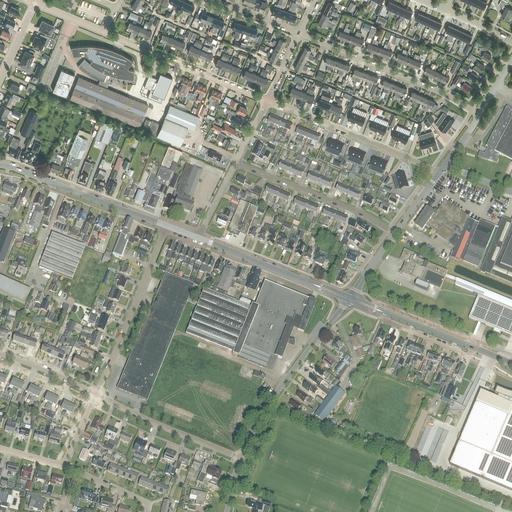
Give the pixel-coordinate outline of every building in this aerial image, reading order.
[(171,8),(173,9),(177,0),(170,0),(171,0),(170,0),(166,0),(164,5),(168,6),(170,3),(173,4),(171,8)] [(177,6),(180,8),(183,1),(180,0),(177,0),(173,9),(175,10),(177,6)] [(278,0),(278,4),(279,4),(278,7),(278,8),(274,7),(271,14),(277,16),(282,0),(278,0)] [(287,0),(285,0),(282,0),(277,16),(283,18),(285,11),(281,10),(282,8),(282,9),(283,7),(284,8),(287,0)] [(487,2),(483,1),(483,0),(480,0),(478,7),(484,9),(487,2)] [(189,4),(183,1),(180,8),(184,9),(182,13),(181,13),(179,16),(183,17),(184,14),(189,4)] [(343,6),(338,4),(333,1),(332,4),(329,2),(326,8),(336,13),(337,11),(333,9),(335,5),(341,8),(343,6)] [(387,15),(390,16),(392,11),(395,4),(389,1),(386,8),(390,10),(390,11),(389,11),(387,15)] [(134,2),(132,7),(138,11),(139,8),(142,10),(146,12),(147,9),(144,7),(140,5),(134,2)] [(283,18),(288,20),(294,3),(290,2),(289,7),(290,7),(288,11),(289,11),(289,12),(285,11),(283,18)] [(351,2),(347,9),(353,12),(356,5),(351,2)] [(511,13),(511,9),(507,7),(509,3),(505,2),(502,8),(505,10),(501,16),(509,20),(511,13)] [(293,12),(294,10),(292,9),(293,8),(292,8),(294,3),(288,20),(294,22),(296,15),(292,14),(293,12)] [(191,13),(194,6),(189,4),(184,14),(186,15),(187,14),(190,15),(191,13)] [(383,6),(379,4),(375,14),(379,16),(383,6)] [(398,13),(401,7),(395,4),(392,11),(390,16),(392,17),(394,13),(393,13),(393,12),(398,13)] [(19,12),(20,10),(20,9),(17,8),(16,8),(11,6),(8,5),(6,8),(10,9),(8,13),(12,15),(13,13),(16,15),(17,12),(17,13),(19,12)] [(406,9),(401,7),(398,13),(402,15),(401,17),(400,16),(399,20),(401,21),(403,16),(404,16),(406,9)] [(338,17),(337,19),(338,20),(341,15),(339,14),(336,13),(326,8),(323,13),(330,16),(331,14),(338,17)] [(401,21),(402,21),(404,22),(405,18),(404,18),(405,17),(409,19),(412,12),(406,9),(404,16),(403,16),(401,21)] [(130,12),(128,17),(137,20),(138,18),(139,16),(130,12)] [(199,26),(202,27),(203,26),(207,15),(202,13),(201,15),(196,14),(194,20),(198,22),(199,19),(202,20),(201,22),(200,23),(199,25),(199,26)] [(328,19),(330,16),(323,13),(321,18),(331,23),(332,21),(328,19)] [(416,28),(418,29),(421,22),(424,16),(418,13),(415,20),(419,21),(418,24),(416,28)] [(207,23),(210,24),(213,17),(207,15),(203,26),(205,27),(207,23)] [(376,22),(384,26),(387,20),(378,16),(376,22)] [(422,23),(424,23),(427,25),(430,18),(424,16),(421,22),(418,29),(421,30),(423,26),(421,25),(422,23)] [(4,27),(5,24),(13,27),(15,22),(8,19),(7,19),(4,17),(3,20),(1,19),(0,21),(0,25),(4,27)] [(213,33),(214,30),(218,19),(213,17),(210,24),(214,26),(214,27),(213,26),(212,29),(211,29),(210,31),(213,33)] [(336,26),(335,25),(331,23),(321,18),(318,24),(321,25),(322,28),(329,26),(332,27),(331,29),(333,31),(336,26)] [(436,21),(430,18),(427,25),(430,26),(428,33),(430,34),(433,27),(433,28),(436,21)] [(216,31),(218,27),(221,28),(224,22),(218,19),(214,30),(216,31)] [(132,31),(135,25),(136,21),(134,20),(132,24),(129,23),(127,29),(132,31)] [(45,35),(52,38),(55,33),(51,31),(54,26),(42,21),(39,29),(44,31),(46,32),(45,35)] [(439,30),(442,23),(436,21),(433,28),(433,27),(430,34),(432,35),(435,29),(439,30)] [(237,35),(240,24),(234,22),(232,29),(236,30),(236,32),(235,31),(234,34),(233,34),(232,37),(236,38),(237,35)] [(246,26),(240,24),(237,35),(239,36),(240,33),(239,33),(240,31),(244,33),(246,26)] [(138,34),(140,27),(135,25),(132,31),(138,34)] [(446,40),(448,41),(454,28),(449,25),(446,32),(449,34),(446,40)] [(147,26),(146,29),(143,36),(149,38),(152,32),(149,31),(150,27),(147,26)] [(138,34),(143,36),(146,29),(140,27),(138,34)] [(257,30),(251,28),(248,39),(247,40),(250,41),(252,36),(255,36),(257,30)] [(338,37),(344,39),(348,29),(345,28),(344,31),(345,31),(344,33),(340,31),(338,37)] [(455,37),(459,30),(454,28),(448,41),(451,42),(454,36),(455,37)] [(0,35),(7,39),(10,34),(2,30),(0,29),(0,35)] [(352,35),(347,34),(348,33),(349,33),(350,29),(348,29),(344,39),(349,42),(352,35)] [(458,45),(460,46),(462,42),(463,40),(466,33),(459,30),(455,37),(461,39),(460,42),(459,41),(458,45)] [(356,37),(352,35),(349,42),(355,44),(359,33),(357,32),(356,35),(356,36),(356,37)] [(362,34),(359,33),(355,44),(361,46),(363,40),(359,38),(360,37),(362,34)] [(469,43),(472,36),(466,33),(463,40),(469,43)] [(160,40),(165,43),(168,37),(162,34),(160,40)] [(392,34),(388,45),(390,45),(391,42),(398,45),(400,38),(393,36),(394,35),(392,34)] [(32,43),(34,45),(34,46),(41,49),(43,44),(46,45),(49,38),(43,35),(42,36),(43,36),(41,39),(35,36),(32,43)] [(174,39),(168,37),(165,43),(171,45),(174,39)] [(171,45),(178,48),(180,41),(174,39),(171,45)] [(277,43),(276,43),(277,42),(274,40),(273,42),(282,47),(285,42),(280,39),(277,43)] [(372,51),(376,40),(374,40),(372,43),(373,43),(373,45),(368,43),(366,49),(372,51)] [(379,41),(376,40),(372,51),(378,53),(380,47),(376,46),(376,44),(377,45),(379,41)] [(193,54),(199,57),(202,50),(199,49),(199,48),(200,48),(201,46),(200,46),(202,42),(199,41),(197,44),(196,48),(195,48),(193,54)] [(276,46),(274,50),(280,53),(282,47),(273,42),(272,44),(275,46),(275,45),(276,46)] [(388,45),(385,44),(384,47),(385,48),(384,49),(380,47),(378,53),(384,56),(388,45)] [(486,48),(480,44),(477,47),(480,49),(478,51),(482,54),(481,56),(488,61),(491,56),(484,51),(486,48)] [(73,56),(77,55),(80,55),(83,54),(85,54),(87,57),(89,59),(91,60),(89,63),(85,59),(78,66),(79,66),(82,69),(86,72),(89,74),(93,76),(97,78),(100,80),(98,85),(79,77),(70,99),(139,127),(148,105),(107,88),(112,75),(115,76),(119,77),(122,78),(125,78),(129,78),(134,79),(134,78),(133,78),(134,70),(130,69),(127,67),(132,61),(135,64),(136,63),(132,60),(129,58),(126,56),(122,54),(120,53),(113,50),(110,49),(106,48),(102,47),(99,46),(95,46),(91,45),(86,45),(82,45),(78,46),(75,46),(70,47),(73,56)] [(390,45),(388,45),(384,56),(390,58),(392,52),(388,50),(388,49),(389,49),(390,46),(390,45)] [(204,59),(208,49),(209,48),(203,46),(202,50),(199,57),(204,59)] [(305,47),(302,53),(312,58),(313,56),(310,54),(310,55),(309,55),(311,50),(305,47)] [(208,49),(204,59),(210,61),(213,55),(210,54),(211,50),(208,49)] [(34,63),(31,61),(34,55),(35,53),(30,50),(28,53),(25,51),(24,53),(21,56),(34,63)] [(396,59),(402,61),(406,51),(404,50),(402,53),(403,53),(403,55),(398,53),(396,59)] [(410,58),(406,56),(406,55),(407,55),(408,51),(406,51),(402,61),(407,64),(410,58)] [(215,65),(220,68),(226,54),(223,53),(222,56),(220,60),(217,59),(215,65)] [(274,64),(277,57),(267,53),(266,55),(269,57),(269,56),(271,57),(268,61),(274,64)] [(308,57),(309,58),(308,58),(311,60),(312,58),(302,53),(300,59),(305,62),(308,57)] [(227,59),(229,55),(226,54),(220,68),(226,70),(229,64),(226,63),(227,59)] [(414,59),(410,58),(407,64),(413,66),(418,55),(415,54),(414,58),(415,58),(414,59)] [(476,58),(471,54),(469,58),(472,61),(471,62),(476,65),(474,67),(481,71),(484,66),(477,62),(475,60),(476,58)] [(420,56),(418,55),(413,66),(419,68),(422,62),(417,61),(418,59),(419,60),(420,56)] [(34,63),(21,56),(21,57),(20,61),(21,61),(20,63),(23,65),(21,68),(30,72),(32,67),(29,66),(31,61),(34,63)] [(326,69),(329,70),(332,59),(327,57),(324,63),(329,65),(329,66),(328,66),(326,69)] [(232,72),(234,66),(237,59),(234,58),(233,61),(231,65),(229,64),(226,70),(232,72)] [(237,59),(234,66),(232,72),(237,74),(240,68),(237,67),(238,63),(240,60),(237,59)] [(300,59),(297,64),(307,69),(308,67),(305,65),(304,66),(303,65),(305,62),(300,59)] [(331,70),(332,67),(331,67),(332,66),(336,67),(338,61),(332,59),(329,70),(331,70)] [(456,61),(455,64),(451,72),(454,74),(458,66),(459,62),(456,61)] [(248,79),(251,73),(252,69),(254,66),(251,64),(250,68),(248,72),(245,70),(245,71),(243,76),(243,77),(248,79)] [(303,68),(303,69),(306,71),(307,69),(297,64),(294,69),(300,72),(302,68),(303,68)] [(350,66),(344,64),(340,74),(342,75),(343,71),(343,70),(348,72),(350,66)] [(424,72),(430,75),(435,65),(432,64),(431,67),(432,67),(431,68),(427,66),(424,72)] [(464,73),(469,76),(467,78),(474,82),(478,77),(471,72),(467,70),(469,68),(464,64),(462,69),(465,71),(464,72),(464,73)] [(259,76),(256,75),(253,81),(259,84),(267,65),(265,70),(262,69),(260,72),(261,73),(259,76)] [(265,78),(266,75),(267,73),(270,74),(273,67),(267,65),(259,84),(265,86),(268,80),(265,78)] [(430,75),(435,78),(438,72),(434,70),(434,69),(435,69),(437,66),(435,65),(430,75)] [(44,68),(39,66),(35,75),(40,77),(44,68)] [(357,78),(356,77),(355,80),(354,80),(353,84),(355,85),(357,81),(361,71),(355,69),(353,75),(357,76),(357,78)] [(441,81),(446,70),(443,69),(442,72),(443,73),(442,74),(438,72),(435,78),(441,81)] [(446,70),(441,81),(446,83),(449,77),(446,76),(449,71),(446,70)] [(62,71),(53,92),(66,97),(75,76),(62,71)] [(323,80),(325,74),(318,71),(316,78),(323,80)] [(360,77),(364,79),(366,73),(361,71),(357,81),(359,82),(360,79),(359,79),(360,77)] [(147,97),(147,98),(161,103),(163,98),(164,99),(172,78),(160,73),(158,79),(149,76),(144,88),(144,87),(150,90),(148,97),(147,97)] [(256,75),(251,73),(248,79),(253,81),(256,75)] [(372,87),(371,87),(373,82),(376,83),(378,77),(372,75),(368,86),(367,89),(371,90),(372,87)] [(464,82),(462,81),(463,79),(458,75),(453,82),(456,85),(467,92),(471,87),(464,82)] [(295,96),(303,79),(296,76),(294,79),(298,81),(296,85),(297,85),(295,89),(292,88),(290,94),(295,96)] [(179,88),(179,89),(179,90),(177,95),(180,97),(182,93),(187,79),(183,77),(180,84),(179,88)] [(188,92),(192,81),(187,79),(182,93),(185,94),(184,96),(188,98),(191,93),(188,92)] [(295,96),(301,99),(303,92),(301,91),(302,87),(305,81),(302,80),(303,79),(295,96)] [(383,91),(385,92),(389,82),(384,80),(381,86),(386,87),(385,89),(384,88),(383,91)] [(345,85),(347,82),(343,81),(342,84),(339,83),(337,87),(344,89),(345,85)] [(395,84),(389,82),(385,92),(386,92),(388,93),(389,90),(388,90),(388,89),(393,90),(395,84)] [(17,92),(20,93),(21,90),(18,89),(19,87),(11,83),(9,88),(17,92)] [(194,98),(197,99),(202,86),(198,84),(195,90),(197,91),(195,95),(191,93),(188,98),(193,100),(194,98)] [(397,97),(401,87),(395,84),(393,90),(397,92),(397,93),(396,93),(394,96),(397,97)] [(202,86),(197,99),(196,100),(200,102),(202,96),(203,96),(204,94),(207,88),(202,86)] [(306,101),(312,87),(309,86),(308,90),(306,93),(303,92),(301,99),(306,101)] [(315,89),(312,87),(306,101),(312,103),(315,97),(312,96),(313,93),(315,89)] [(407,89),(401,87),(397,97),(399,98),(400,95),(399,94),(400,93),(404,95),(407,89)] [(217,92),(212,90),(210,97),(208,101),(210,101),(209,104),(211,105),(212,105),(217,92)] [(217,92),(212,105),(211,105),(210,108),(217,111),(220,105),(217,104),(218,102),(219,100),(222,94),(217,92)] [(320,99),(317,105),(323,108),(329,94),(324,92),(321,99),(320,99)] [(413,104),(418,94),(412,92),(410,97),(414,99),(414,100),(413,100),(411,103),(413,104)] [(7,94),(4,102),(11,106),(11,105),(14,98),(18,100),(18,101),(20,97),(13,94),(12,97),(7,94)] [(323,108),(329,110),(331,104),(329,103),(330,99),(332,96),(329,94),(323,108)] [(417,101),(421,102),(424,97),(418,94),(413,104),(416,105),(417,102),(416,102),(417,101)] [(343,99),(340,97),(340,99),(338,102),(337,104),(336,106),(337,106),(334,112),(340,115),(342,108),(339,107),(341,103),(343,99)] [(429,99),(424,97),(421,102),(425,104),(425,106),(424,105),(422,108),(425,109),(429,99)] [(435,102),(429,99),(425,109),(427,111),(429,108),(431,109),(433,112),(438,107),(437,107),(434,104),(435,102)] [(238,109),(237,111),(244,115),(247,109),(240,106),(241,104),(232,100),(230,105),(238,109)] [(337,106),(336,106),(331,104),(329,110),(334,112),(337,106)] [(157,137),(180,146),(187,128),(188,128),(193,130),(198,117),(170,105),(164,119),(165,119),(157,136),(157,137)] [(7,108),(2,106),(0,110),(0,114),(3,116),(2,117),(8,120),(8,119),(7,116),(10,110),(7,109),(7,108)] [(348,120),(355,123),(360,110),(353,107),(352,111),(348,120)] [(373,110),(371,113),(376,115),(378,110),(381,112),(382,110),(374,107),(373,109),(373,110)] [(511,109),(507,107),(486,146),(488,147),(487,149),(479,145),(478,148),(485,152),(484,154),(479,152),(478,157),(497,163),(499,159),(497,158),(499,154),(504,157),(504,156),(511,160),(511,109)] [(11,116),(18,119),(21,112),(14,109),(11,116)] [(227,109),(225,112),(229,113),(227,117),(229,118),(229,117),(233,119),(231,122),(238,125),(241,119),(235,116),(236,113),(227,109)] [(367,113),(360,110),(355,123),(362,126),(365,117),(367,113)] [(38,114),(31,111),(20,134),(28,137),(38,114)] [(443,113),(439,118),(450,127),(454,120),(447,115),(446,115),(443,113)] [(271,116),(268,123),(271,124),(269,127),(268,131),(271,132),(272,129),(274,125),(276,119),(271,116)] [(374,120),(373,120),(370,129),(377,132),(382,119),(375,116),(374,120)] [(2,130),(4,131),(9,133),(11,134),(14,129),(10,127),(9,130),(4,127),(7,120),(2,118),(1,119),(0,119),(0,125),(3,127),(2,130)] [(439,118),(434,124),(438,127),(446,133),(450,127),(439,118)] [(282,121),(276,119),(274,125),(279,127),(282,121)] [(382,119),(377,132),(384,135),(387,126),(389,122),(382,119)] [(101,121),(94,139),(108,144),(114,126),(101,121)] [(152,121),(148,130),(147,133),(152,136),(155,137),(160,124),(152,121)] [(287,123),(282,121),(279,127),(282,128),(280,132),(279,135),(282,137),(287,123)] [(293,126),(287,123),(282,137),(280,140),(283,142),(286,134),(287,131),(290,132),(293,126)] [(233,136),(236,131),(228,127),(228,126),(225,124),(222,130),(225,131),(225,132),(233,136)] [(392,138),(398,141),(404,128),(397,125),(395,129),(392,138)] [(304,130),(298,128),(296,134),(299,135),(297,139),(296,142),(299,143),(304,130)] [(410,131),(404,128),(398,141),(405,144),(409,135),(410,131)] [(115,130),(111,139),(118,141),(121,132),(115,130)] [(310,132),(304,130),(299,143),(302,145),(303,141),(304,138),(307,139),(310,132)] [(432,131),(425,133),(429,147),(436,145),(433,136),(432,131)] [(215,139),(223,143),(221,146),(227,148),(231,141),(225,139),(226,136),(219,132),(215,139)] [(315,135),(310,132),(307,139),(310,140),(308,144),(307,147),(310,148),(315,135)] [(425,133),(418,136),(419,140),(422,149),(429,147),(425,133)] [(89,139),(77,134),(67,157),(67,159),(68,159),(66,163),(64,167),(65,168),(64,171),(66,171),(65,175),(70,177),(71,173),(72,174),(73,170),(72,170),(72,168),(74,169),(76,164),(78,165),(82,154),(83,154),(89,139)] [(315,135),(310,148),(313,149),(314,146),(315,142),(318,143),(321,137),(315,135)] [(17,148),(20,140),(15,138),(9,155),(11,156),(11,157),(13,157),(13,156),(18,158),(21,150),(17,148)] [(330,139),(327,148),(325,152),(332,155),(337,142),(330,139)] [(41,144),(35,142),(31,151),(26,149),(25,152),(24,152),(21,158),(27,160),(28,162),(29,162),(31,161),(32,159),(33,160),(35,160),(36,157),(35,155),(33,155),(35,151),(37,151),(38,151),(41,144)] [(337,142),(332,155),(339,158),(340,154),(341,154),(344,145),(337,142)] [(266,148),(263,147),(257,144),(254,150),(265,155),(266,152),(264,152),(266,148)] [(349,157),(347,161),(354,164),(359,151),(352,148),(349,157)] [(168,149),(162,166),(172,170),(178,153),(168,149)] [(266,152),(265,155),(254,150),(251,155),(252,155),(255,157),(258,158),(259,158),(262,158),(263,157),(264,157),(268,159),(270,154),(266,152)] [(223,157),(218,154),(216,153),(212,151),(208,158),(219,163),(223,157)] [(359,151),(354,164),(361,167),(362,163),(363,163),(366,154),(359,151)] [(57,172),(60,166),(61,161),(66,163),(68,159),(67,159),(67,157),(63,156),(61,161),(59,160),(60,158),(56,156),(57,153),(54,152),(53,155),(52,155),(50,162),(52,163),(50,169),(57,172)] [(278,158),(273,156),(270,163),(274,165),(278,158)] [(371,166),(369,170),(376,173),(381,160),(374,157),(371,166)] [(127,170),(130,162),(125,160),(122,168),(127,170)] [(279,168),(284,171),(289,161),(287,160),(285,163),(286,163),(286,164),(281,162),(279,168)] [(381,160),(376,173),(382,176),(384,172),(388,163),(381,160)] [(82,171),(79,180),(79,181),(82,182),(84,183),(85,183),(87,177),(88,175),(88,174),(92,163),(85,161),(81,171),(82,171)] [(291,162),(289,161),(284,171),(290,173),(293,167),(288,165),(289,164),(289,165),(291,162)] [(179,194),(174,207),(190,213),(193,204),(193,203),(194,200),(192,199),(202,171),(192,167),(186,164),(178,184),(180,185),(176,193),(179,194)] [(290,173),(296,176),(300,166),(298,165),(296,168),(297,168),(297,169),(293,167),(290,173)] [(302,167),(300,166),(296,176),(301,178),(304,172),(299,170),(300,169),(301,170),(302,167)] [(150,191),(145,202),(146,202),(144,206),(147,207),(155,210),(160,199),(158,198),(160,194),(164,196),(167,189),(169,182),(169,181),(173,172),(161,167),(157,176),(156,176),(154,181),(153,184),(150,191)] [(117,183),(117,182),(115,181),(115,182),(114,182),(115,178),(118,172),(113,170),(109,180),(107,187),(108,187),(106,192),(112,194),(114,189),(115,189),(117,183)] [(307,180),(313,182),(317,172),(315,171),(314,174),(315,174),(314,175),(310,174),(307,180)] [(327,172),(326,175),(325,178),(326,179),(326,180),(321,178),(318,184),(324,186),(328,176),(329,176),(330,173),(327,172)] [(347,175),(341,172),(338,178),(345,180),(347,175)] [(96,187),(99,188),(100,189),(101,190),(102,189),(103,190),(105,183),(102,182),(105,176),(98,173),(96,178),(99,180),(98,181),(97,183),(97,184),(96,187)] [(393,184),(406,180),(404,173),(395,176),(391,177),(393,184)] [(331,177),(329,176),(328,176),(324,186),(330,188),(333,182),(328,181),(328,180),(329,180),(331,177)] [(247,181),(246,180),(239,177),(237,182),(244,185),(244,184),(250,187),(252,184),(247,181)] [(395,191),(399,190),(409,187),(406,180),(393,184),(395,191)] [(6,183),(5,183),(3,189),(3,191),(6,192),(5,194),(12,197),(13,193),(15,193),(17,188),(9,185),(10,183),(6,181),(6,182),(6,183)] [(338,185),(336,191),(342,193),(346,183),(344,182),(342,185),(343,186),(343,187),(338,185)] [(346,183),(342,193),(347,195),(350,190),(345,188),(346,187),(347,187),(348,184),(346,183)] [(130,191),(127,190),(127,191),(126,192),(126,193),(125,196),(126,197),(125,199),(129,200),(131,197),(132,197),(135,190),(136,190),(137,187),(133,185),(130,191)] [(260,196),(263,190),(255,186),(253,190),(251,189),(249,191),(252,193),(253,192),(260,196)] [(271,195),(274,189),(268,186),(265,192),(271,195)] [(350,190),(347,195),(353,198),(357,188),(355,187),(354,190),(354,192),(350,190)] [(357,188),(353,198),(358,200),(361,195),(356,193),(357,192),(358,192),(359,189),(357,188)] [(144,194),(138,192),(134,202),(140,205),(142,201),(145,202),(150,191),(146,189),(144,194)] [(240,193),(240,192),(233,189),(231,194),(234,195),(233,196),(237,198),(238,195),(241,197),(241,198),(244,200),(247,195),(243,193),(243,194),(240,193)] [(271,195),(270,197),(268,202),(270,203),(273,196),(277,197),(279,191),(274,189),(271,195)] [(27,202),(30,193),(25,191),(21,199),(27,202)] [(170,211),(172,206),(174,207),(179,194),(176,193),(175,196),(174,196),(173,198),(168,196),(163,208),(170,211)] [(279,207),(278,209),(281,210),(282,208),(281,208),(284,201),(288,202),(291,196),(284,194),(282,199),(279,207)] [(370,198),(371,196),(368,194),(367,197),(366,197),(364,203),(371,206),(374,200),(370,198)] [(396,205),(399,200),(392,196),(391,197),(388,195),(385,200),(389,201),(389,202),(396,205)] [(44,198),(37,196),(33,207),(36,208),(29,225),(39,229),(40,225),(39,224),(44,212),(40,210),(42,204),(44,198)] [(294,213),(297,214),(299,207),(302,201),(296,198),(294,204),(297,206),(294,213)] [(381,200),(378,199),(377,201),(380,203),(379,206),(381,207),(380,210),(387,213),(390,208),(387,206),(388,204),(381,200)] [(45,208),(47,209),(44,216),(48,218),(51,211),(53,206),(52,206),(54,202),(48,200),(45,208)] [(258,208),(240,201),(229,228),(230,228),(228,232),(238,236),(240,232),(247,235),(256,212),(258,208)] [(299,207),(297,214),(299,215),(302,208),(306,209),(309,203),(302,201),(299,207)] [(434,217),(427,227),(436,234),(448,243),(448,242),(455,248),(453,252),(452,252),(450,257),(451,257),(451,258),(459,261),(459,259),(463,261),(463,262),(478,268),(485,251),(496,227),(480,220),(478,225),(474,224),(475,222),(469,219),(469,218),(468,217),(445,201),(434,217)] [(71,208),(63,205),(58,217),(57,221),(63,223),(64,219),(66,220),(71,208)] [(317,214),(319,208),(314,205),(311,211),(310,214),(312,215),(313,212),(317,214)] [(425,226),(427,227),(434,217),(432,216),(434,213),(427,208),(415,225),(422,230),(425,226)] [(73,220),(74,218),(76,218),(78,211),(73,209),(70,216),(71,216),(70,219),(73,220)] [(325,219),(323,225),(325,226),(331,211),(325,209),(323,215),(327,217),(326,219),(325,219)] [(223,215),(222,215),(221,215),(220,216),(219,216),(218,217),(218,219),(217,219),(219,220),(217,224),(218,225),(218,226),(219,227),(220,227),(221,227),(222,226),(226,228),(228,221),(226,220),(227,217),(229,218),(231,213),(225,210),(223,215)] [(331,211),(325,226),(327,227),(331,218),(334,220),(337,214),(331,211)] [(83,221),(84,221),(86,214),(81,212),(78,219),(79,220),(78,222),(77,222),(75,226),(81,228),(83,224),(82,224),(81,224),(82,221),(83,221)] [(337,214),(334,220),(340,222),(342,216),(337,214)] [(95,218),(89,216),(88,220),(87,219),(82,233),(86,234),(88,228),(88,227),(89,224),(92,225),(93,222),(95,218)] [(339,224),(337,229),(339,230),(341,225),(342,223),(346,224),(348,218),(342,216),(340,222),(339,224)] [(126,247),(128,242),(130,236),(127,235),(132,222),(132,221),(126,218),(125,221),(125,222),(124,222),(123,224),(123,226),(124,226),(123,228),(121,234),(120,234),(112,254),(122,258),(126,247)] [(511,219),(511,222),(502,218),(480,272),(485,274),(485,273),(511,283),(511,219)] [(98,219),(95,226),(96,226),(94,232),(97,233),(99,227),(101,228),(103,221),(98,219)] [(357,222),(351,219),(349,225),(355,228),(357,222)] [(251,231),(249,235),(251,236),(251,237),(254,238),(254,237),(256,234),(257,234),(257,233),(259,228),(255,227),(258,221),(254,220),(251,228),(250,231),(251,231)] [(368,225),(364,223),(360,220),(357,224),(362,228),(363,229),(364,229),(368,232),(370,228),(367,226),(368,225)] [(16,231),(19,224),(13,222),(10,228),(16,231)] [(109,231),(111,224),(106,222),(103,229),(104,229),(103,234),(100,233),(98,238),(99,238),(98,240),(100,242),(101,239),(105,241),(107,235),(106,235),(108,231),(109,231)] [(265,238),(267,234),(264,233),(265,231),(269,232),(271,227),(265,224),(263,229),(262,229),(260,235),(258,239),(261,240),(260,240),(263,241),(264,241),(265,238)] [(0,261),(3,263),(15,233),(4,229),(0,238),(0,261)] [(134,237),(130,236),(128,242),(133,244),(134,242),(137,243),(139,240),(140,240),(143,233),(137,230),(134,237)] [(270,244),(272,245),(273,245),(274,241),(275,241),(278,233),(274,231),(273,232),(272,232),(269,239),(268,243),(270,244)] [(354,242),(355,240),(362,245),(365,240),(359,236),(359,234),(355,232),(350,240),(354,242)] [(147,243),(149,243),(152,236),(145,233),(141,245),(146,247),(147,243)] [(52,273),(72,280),(85,247),(52,234),(39,268),(52,273)] [(281,235),(278,241),(279,242),(277,246),(279,246),(279,247),(282,248),(282,247),(283,248),(284,244),(285,241),(287,237),(286,237),(287,236),(284,236),(281,235)] [(24,243),(32,246),(34,241),(26,237),(24,243)] [(288,245),(286,249),(289,250),(289,251),(291,252),(291,251),(292,251),(293,248),(295,245),(296,245),(298,239),(294,237),(293,240),(291,243),(289,242),(288,245)] [(92,238),(88,247),(93,249),(97,240),(92,238)] [(340,245),(346,247),(349,241),(343,238),(340,245)] [(167,254),(166,258),(170,260),(172,255),(171,254),(174,245),(170,243),(167,250),(169,251),(168,253),(167,254)] [(295,254),(298,255),(297,255),(300,256),(301,256),(306,246),(303,245),(303,244),(301,244),(299,243),(296,250),(297,250),(295,254)] [(172,255),(170,260),(174,261),(177,254),(180,247),(176,246),(172,255)] [(306,254),(305,258),(307,259),(309,260),(310,260),(311,256),(313,253),(311,252),(312,249),(308,247),(306,254)] [(323,266),(324,262),(327,263),(329,260),(326,259),(326,258),(322,257),(324,253),(320,251),(321,249),(317,248),(315,254),(318,255),(315,263),(323,266)] [(422,257),(404,249),(400,260),(405,262),(401,273),(411,277),(411,278),(417,280),(415,286),(427,291),(430,285),(440,290),(448,271),(420,260),(422,257)] [(192,252),(187,250),(185,256),(183,262),(187,263),(192,252)] [(349,253),(350,254),(347,260),(355,263),(357,258),(359,258),(361,255),(355,252),(355,253),(348,250),(346,254),(348,255),(349,253)] [(193,252),(190,259),(188,265),(192,267),(197,254),(193,252)] [(194,266),(193,269),(197,271),(198,268),(200,263),(203,256),(199,255),(196,262),(195,264),(195,263),(194,266)] [(205,268),(206,266),(209,259),(204,257),(199,271),(203,273),(205,268)] [(207,266),(205,271),(210,273),(214,261),(210,259),(207,266)] [(20,277),(22,273),(24,275),(27,268),(24,267),(26,263),(25,263),(17,260),(18,260),(17,260),(16,264),(12,263),(11,266),(18,269),(17,271),(16,271),(15,275),(20,277)] [(122,267),(125,268),(123,274),(129,276),(132,268),(129,267),(130,264),(124,262),(122,267)] [(217,275),(218,272),(220,273),(223,265),(217,263),(213,273),(217,275)] [(230,287),(232,281),(235,274),(235,273),(236,270),(232,268),(230,267),(229,267),(226,266),(224,269),(217,288),(215,292),(221,295),(226,296),(230,287)] [(346,271),(348,268),(343,266),(340,272),(341,272),(336,282),(342,285),(346,275),(345,274),(346,271)] [(255,291),(260,279),(258,279),(261,272),(253,269),(250,276),(249,275),(244,287),(255,291)] [(235,279),(237,279),(236,283),(240,284),(242,281),(241,281),(244,273),(238,271),(235,279)] [(187,301),(197,306),(198,302),(189,297),(193,285),(188,282),(182,280),(170,275),(165,273),(147,318),(146,317),(117,389),(147,401),(187,301)] [(119,275),(117,280),(120,281),(118,287),(123,289),(126,281),(123,280),(125,277),(119,275)] [(456,281),(511,304),(511,297),(458,275),(456,281)] [(0,293),(8,297),(7,299),(12,301),(13,299),(24,304),(30,290),(22,287),(0,276),(0,293)] [(53,281),(52,284),(52,285),(51,285),(49,291),(53,293),(53,292),(56,293),(58,288),(56,287),(58,282),(53,281)] [(316,301),(315,301),(264,281),(255,305),(253,305),(252,304),(251,307),(203,289),(198,302),(197,306),(186,334),(233,352),(232,354),(238,357),(237,358),(272,372),(277,357),(281,359),(287,345),(288,345),(288,346),(293,348),(295,342),(290,340),(290,341),(288,340),(292,331),(292,330),(293,328),(297,330),(303,333),(316,301)] [(217,285),(212,283),(209,290),(215,292),(216,288),(217,285)] [(118,302),(121,294),(118,293),(119,290),(112,288),(108,298),(118,302)] [(38,296),(35,302),(37,303),(35,309),(38,310),(41,305),(42,301),(41,301),(43,296),(40,294),(39,296),(38,296)] [(511,309),(478,296),(469,318),(503,332),(501,336),(509,339),(511,336),(511,309)] [(42,305),(40,310),(42,311),(41,315),(44,316),(46,313),(50,305),(49,304),(51,299),(47,298),(46,300),(45,299),(42,305)] [(116,307),(112,306),(113,303),(106,300),(105,303),(103,308),(108,309),(106,313),(113,315),(116,307)] [(101,320),(96,318),(95,321),(106,325),(109,319),(102,316),(101,320)] [(103,332),(106,325),(95,321),(89,318),(87,322),(94,325),(94,324),(99,326),(97,330),(103,332)] [(66,330),(72,332),(75,324),(70,321),(66,330)] [(354,334),(355,337),(350,339),(353,348),(356,349),(361,362),(364,361),(363,359),(363,358),(363,357),(364,357),(358,337),(362,335),(359,328),(358,327),(356,328),(356,329),(353,330),(354,334)] [(12,342),(18,343),(22,332),(20,332),(19,335),(19,336),(15,335),(12,342)] [(384,339),(384,338),(385,334),(384,333),(385,333),(382,332),(381,333),(379,332),(378,335),(377,335),(374,343),(377,345),(379,340),(383,341),(384,339)] [(88,335),(87,338),(99,343),(102,336),(94,333),(92,337),(88,335)] [(30,340),(29,340),(26,339),(24,345),(29,347),(33,336),(31,336),(30,338),(31,339),(30,340)] [(35,337),(33,336),(29,347),(35,349),(37,342),(33,341),(33,340),(34,340),(35,337)] [(386,344),(384,349),(391,352),(393,347),(392,347),(392,346),(392,345),(393,345),(394,342),(395,338),(395,337),(393,336),(392,337),(390,336),(389,340),(388,339),(387,343),(387,344),(386,344)] [(87,338),(86,341),(92,343),(90,347),(96,350),(99,343),(87,338)] [(65,343),(69,345),(69,347),(72,348),(74,343),(67,339),(65,343)] [(339,339),(336,343),(342,348),(340,349),(345,353),(346,352),(345,351),(346,350),(345,349),(342,347),(344,345),(341,343),(341,342),(342,341),(339,339)] [(395,346),(398,348),(396,353),(399,354),(403,345),(404,341),(400,340),(398,344),(396,343),(395,346)] [(40,352),(46,354),(51,343),(49,342),(47,346),(43,345),(40,352)] [(46,354),(51,356),(54,350),(51,348),(53,344),(51,343),(46,354)] [(340,349),(342,348),(336,343),(332,347),(338,352),(339,351),(344,356),(345,355),(346,353),(345,353),(340,349)] [(411,353),(414,345),(410,343),(406,351),(404,357),(406,358),(408,354),(410,355),(411,353)] [(416,355),(420,348),(414,345),(411,353),(410,355),(408,358),(409,359),(411,359),(413,355),(416,357),(416,355)] [(57,359),(61,348),(59,347),(58,351),(54,350),(51,356),(57,359)] [(63,349),(61,348),(57,359),(62,361),(65,355),(62,353),(63,349)] [(425,350),(420,348),(416,355),(416,357),(413,362),(416,363),(417,361),(422,362),(424,358),(421,357),(425,350)] [(426,367),(429,368),(435,354),(430,352),(427,359),(429,360),(426,367)] [(79,367),(85,354),(82,353),(80,357),(81,357),(80,359),(76,357),(72,364),(79,367)] [(79,367),(85,370),(88,363),(85,362),(86,360),(86,359),(87,355),(85,354),(79,367)] [(437,364),(440,356),(435,354),(429,368),(428,371),(431,372),(434,365),(435,366),(436,365),(437,365),(437,364)] [(331,369),(335,364),(332,362),(333,360),(328,356),(327,357),(326,357),(325,359),(324,358),(322,361),(323,362),(321,365),(324,367),(326,365),(331,369)] [(397,365),(400,358),(396,356),(391,369),(395,371),(397,365)] [(349,358),(350,359),(347,362),(345,360),(335,373),(341,377),(351,365),(351,359),(349,358)] [(441,373),(444,375),(450,360),(445,358),(441,367),(442,369),(443,369),(441,373)] [(455,363),(450,360),(444,375),(447,376),(448,372),(450,369),(452,370),(455,363)] [(455,375),(461,378),(466,367),(460,365),(455,375)] [(323,376),(327,379),(330,376),(324,372),(324,371),(318,367),(315,371),(316,371),(315,372),(320,376),(321,375),(323,376)] [(316,387),(322,391),(325,387),(321,384),(323,381),(318,377),(317,378),(315,377),(312,375),(309,378),(313,381),(318,385),(316,387)] [(443,398),(444,397),(446,391),(451,379),(447,377),(445,384),(442,382),(437,394),(437,395),(443,398)] [(13,394),(16,389),(16,388),(19,382),(13,379),(10,386),(13,387),(10,393),(13,394)] [(19,382),(16,388),(16,389),(13,394),(16,396),(18,390),(21,391),(24,384),(19,382)] [(310,385),(306,382),(302,387),(306,390),(305,390),(308,392),(310,390),(312,392),(312,393),(315,395),(318,390),(310,384),(310,385)] [(335,386),(325,401),(322,405),(314,415),(324,422),(345,394),(335,386)] [(449,386),(444,397),(450,399),(452,395),(453,395),(456,389),(449,386)] [(39,398),(42,391),(36,388),(32,395),(33,395),(39,398)] [(481,391),(449,465),(511,491),(511,393),(506,392),(497,388),(495,394),(498,396),(497,398),(481,391)] [(307,402),(310,404),(313,399),(310,397),(309,398),(303,393),(303,394),(299,391),(296,396),(299,398),(299,399),(304,402),(305,401),(307,402)] [(7,396),(4,394),(2,399),(9,402),(11,397),(7,395),(7,396)] [(47,409),(50,403),(53,396),(48,394),(44,401),(47,402),(44,408),(47,409)] [(53,396),(50,403),(47,409),(48,409),(49,410),(50,410),(52,404),(55,406),(59,399),(53,396)] [(315,400),(322,405),(325,401),(318,396),(315,400)] [(300,407),(301,406),(296,402),(293,400),(289,405),(293,407),(292,407),(297,411),(298,409),(300,411),(302,408),(300,407)] [(61,416),(64,417),(70,405),(64,402),(61,409),(64,410),(63,412),(61,416)] [(64,418),(63,420),(61,424),(66,427),(68,423),(65,421),(68,415),(69,413),(72,414),(75,407),(70,405),(64,417),(64,418)] [(55,414),(48,410),(46,416),(52,419),(55,414)] [(102,433),(104,428),(100,426),(102,421),(96,418),(91,428),(97,431),(98,430),(102,433)] [(6,424),(5,431),(13,433),(15,426),(10,425),(11,422),(10,421),(8,420),(7,424),(6,424)] [(19,435),(28,437),(30,430),(25,429),(26,425),(21,424),(20,428),(21,428),(19,435)] [(106,442),(104,447),(108,448),(112,450),(113,448),(114,446),(117,440),(115,439),(115,437),(118,431),(109,427),(106,434),(105,435),(105,437),(110,439),(109,443),(106,442)] [(59,445),(61,437),(59,437),(60,434),(61,434),(62,430),(55,429),(54,432),(52,431),(51,435),(49,442),(59,445)] [(34,439),(43,441),(45,436),(45,434),(44,434),(36,431),(34,439)] [(120,439),(129,443),(132,437),(123,433),(120,439)] [(141,457),(143,458),(146,452),(143,451),(147,443),(138,439),(133,450),(142,454),(141,457)] [(83,449),(79,458),(85,461),(89,454),(93,456),(97,447),(92,445),(88,452),(83,449)] [(154,454),(153,456),(154,457),(156,458),(157,458),(160,449),(151,445),(148,453),(146,452),(143,458),(142,461),(141,463),(144,464),(144,462),(147,455),(151,457),(152,453),(154,454)] [(173,462),(174,460),(176,453),(167,450),(164,458),(173,462)] [(190,459),(181,455),(178,463),(175,462),(173,468),(178,471),(181,464),(187,467),(190,459)] [(95,458),(92,464),(102,469),(105,463),(108,464),(110,459),(104,457),(102,461),(95,458)] [(205,461),(197,482),(203,484),(207,475),(212,478),(211,481),(217,483),(222,472),(216,469),(215,470),(210,468),(211,463),(205,461)] [(107,472),(113,474),(117,465),(111,463),(107,472)] [(16,473),(18,466),(8,464),(6,471),(9,471),(8,475),(10,475),(11,472),(16,473)] [(122,467),(117,465),(113,474),(118,476),(122,467)] [(165,474),(169,476),(173,468),(168,466),(165,474)] [(122,467),(118,476),(123,478),(127,469),(122,467)] [(23,468),(20,478),(29,481),(32,470),(23,468)] [(129,480),(132,472),(127,469),(123,478),(129,480)] [(38,472),(36,479),(37,479),(37,482),(43,483),(43,481),(45,481),(47,474),(38,472)] [(129,480),(134,483),(138,474),(132,472),(129,480)] [(51,481),(50,483),(55,485),(56,482),(61,484),(63,478),(53,475),(51,481)] [(138,484),(144,487),(147,478),(142,476),(138,484)] [(147,478),(144,487),(149,489),(153,480),(147,478)] [(154,491),(158,482),(153,480),(149,489),(154,491)] [(154,491),(159,493),(163,484),(158,482),(154,491)] [(159,493),(165,496),(169,487),(163,484),(159,493)] [(0,493),(1,494),(0,498),(0,497),(0,502),(1,502),(0,506),(7,508),(9,504),(6,503),(8,496),(11,496),(12,491),(7,490),(7,491),(0,489),(0,493)] [(96,504),(98,498),(92,496),(93,492),(83,489),(82,493),(79,492),(78,499),(84,500),(85,497),(90,499),(89,502),(96,504)] [(191,490),(190,495),(197,497),(195,505),(203,507),(206,493),(191,490)] [(35,498),(36,494),(27,492),(26,497),(27,497),(28,496),(31,497),(28,507),(38,510),(38,511),(41,511),(44,505),(45,505),(46,500),(35,498)] [(113,511),(115,507),(112,506),(113,501),(102,498),(100,506),(107,508),(106,511),(113,511)] [(171,503),(162,500),(161,506),(170,508),(171,503)] [(254,502),(248,501),(246,505),(248,506),(248,507),(253,509),(252,511),(256,511),(257,510),(261,511),(263,505),(262,505),(262,504),(254,502)]
